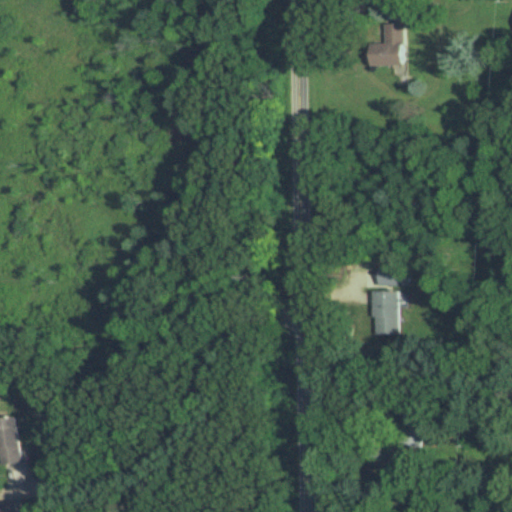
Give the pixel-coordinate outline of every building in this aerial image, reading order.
[(369,66),(406,65),(405,23),(385,23),(386,43),(368,44),(369,66)] [(378,285),(402,285),(402,268),(378,268),(378,285)] [(398,335),(398,291),(373,291),(373,335),(398,335)] [(426,411),(403,410),(400,445),(423,446),(426,411)] [(0,464),(18,462),(13,416),(0,417),(0,464)]
